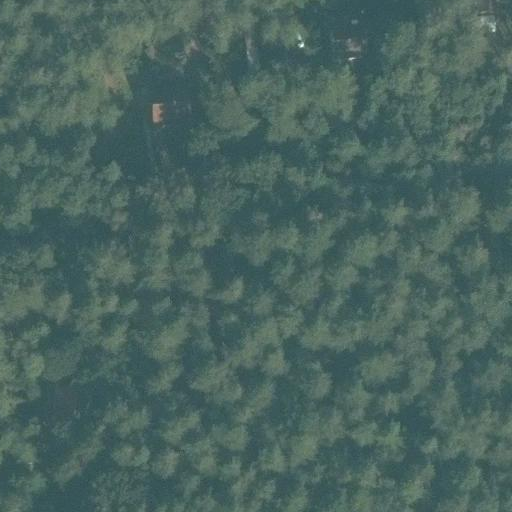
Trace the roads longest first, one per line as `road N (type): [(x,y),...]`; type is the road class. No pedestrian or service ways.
road 1 (track): [(511,200),(128,239)]
road 2 (track): [(128,239),(0,252)]
